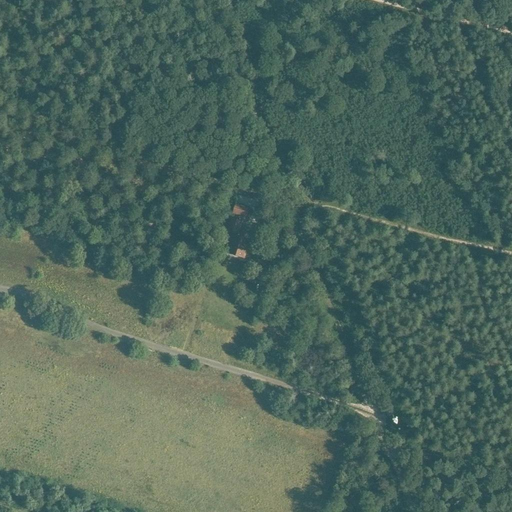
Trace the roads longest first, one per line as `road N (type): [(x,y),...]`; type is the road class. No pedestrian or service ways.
road 1 (track): [(511,249),(120,150),(0,89)]
road 2 (track): [(211,0),(371,403)]
road 3 (unclassified): [(371,403),(321,397),(101,329),(0,287)]
road 4 (track): [(376,0),(511,32)]
